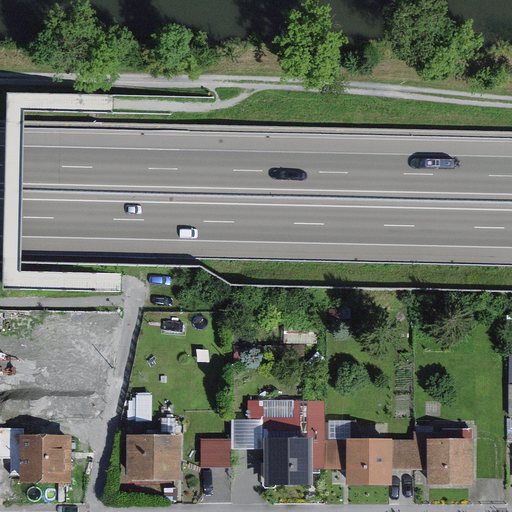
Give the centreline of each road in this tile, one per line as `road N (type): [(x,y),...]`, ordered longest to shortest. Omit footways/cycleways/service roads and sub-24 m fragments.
road 1 (track): [(0,78),(259,80),(511,102)]
road 2 (motorway): [(511,173),(0,162)]
road 3 (motorway): [(0,216),(511,227)]
